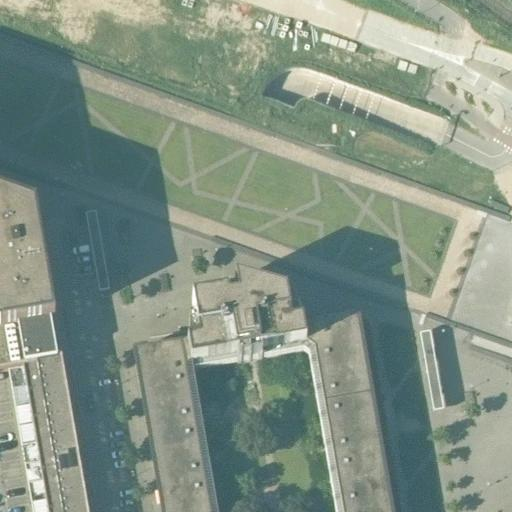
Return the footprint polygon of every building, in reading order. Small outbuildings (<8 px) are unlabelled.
[(510,218),(317,149),(331,112),(309,105),(307,104),(305,104),(303,104),(302,104),(300,105),(298,106),(296,108),(295,109),(294,111),(294,112),(279,107),(259,100),(251,123),(249,123),(248,125),(104,73),(0,36),(0,166),(64,193),(70,196),(69,198),(70,198),(85,281),(105,277),(100,250),(115,210),(145,219),(353,293),(404,316),(403,318),(404,318),(418,400),(439,397),(434,365),(447,328),(468,335),(470,330),(449,323),(487,216),(508,223),(510,218)] [(511,140),(494,166),(511,172),(511,140)] [(61,361),(35,211),(0,198),(0,374),(21,371),(21,368),(61,361)] [(290,327),(286,305),(285,297),(234,282),(237,299),(228,301),(227,297),(191,303),(194,323),(196,331),(198,343),(188,345),(191,366),(304,347),(300,325),(290,327)] [(209,511),(184,368),(191,366),(188,345),(133,354),(160,511),(389,511),(355,316),(300,325),(304,347),(305,347),(313,353),(340,511),(209,511)] [(64,380),(61,361),(21,368),(21,371),(24,387),(64,380)] [(67,400),(64,380),(24,387),(27,406),(67,400)] [(70,419),(67,400),(27,406),(31,426),(70,419)] [(74,438),(70,419),(31,426),(34,445),(74,438)] [(77,457),(74,438),(34,445),(37,464),(77,457)] [(80,476),(77,457),(37,464),(40,483),(80,476)] [(83,496),(80,476),(40,483),(44,502),(83,496)] [(86,511),(83,496),(44,502),(45,511),(86,511)]
